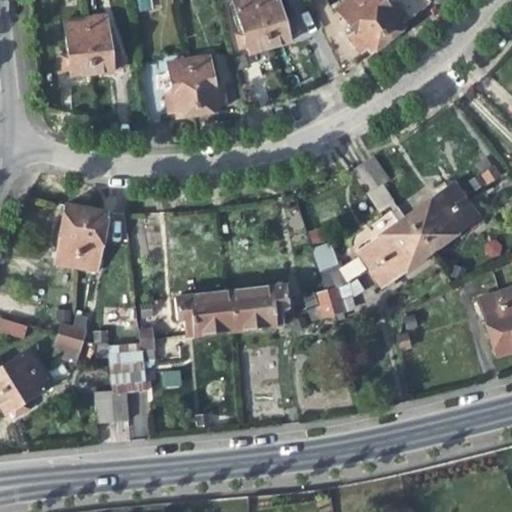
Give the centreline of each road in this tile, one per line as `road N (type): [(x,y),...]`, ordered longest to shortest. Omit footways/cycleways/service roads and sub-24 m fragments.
road 1 (residential): [(1,135),(102,161),(219,156),(297,136),(371,93),(474,0)]
road 2 (residential): [(511,409),(363,447),(83,479)]
